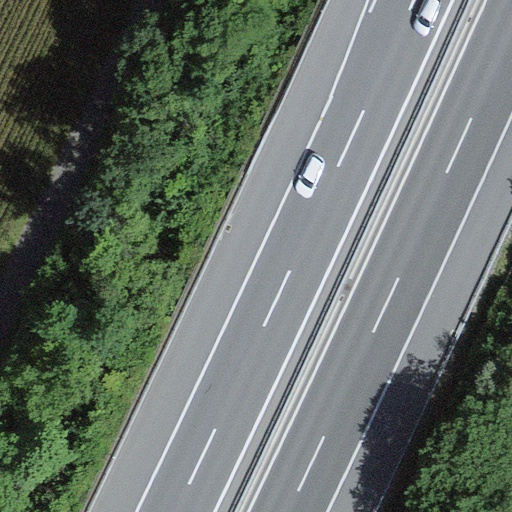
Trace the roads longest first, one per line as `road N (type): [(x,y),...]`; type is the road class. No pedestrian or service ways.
road 1 (motorway): [(411,0),(175,511)]
road 2 (motorway): [(287,511),(511,25)]
